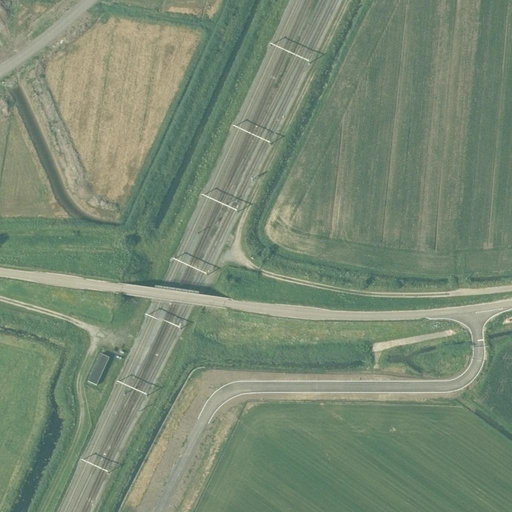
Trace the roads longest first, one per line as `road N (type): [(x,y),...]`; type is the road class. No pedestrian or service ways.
road 1 (track): [(232,255),(257,271),(373,295),(511,288)]
road 2 (unclassified): [(229,306),(355,316),(511,304)]
road 3 (unclassified): [(229,306),(44,279)]
road 4 (track): [(42,511),(81,420),(79,377),(93,345)]
